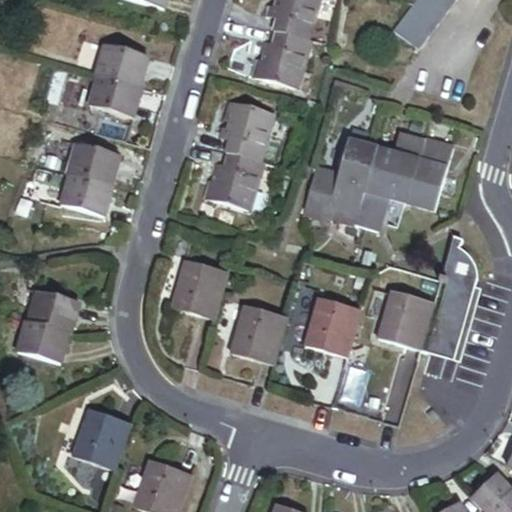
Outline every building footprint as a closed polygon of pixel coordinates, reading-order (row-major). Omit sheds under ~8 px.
[(116,0),(116,4),(159,17),(164,0),(116,0)] [(280,29),(307,37),(318,0),(278,0),(277,5),(272,3),(268,17),(278,20),(276,27),(280,29)] [(443,18),(417,0),(408,13),(434,31),(443,18)] [(417,0),(443,18),(453,3),(448,0),(417,0)] [(434,31),(408,13),(399,26),(425,44),(434,31)] [(307,37),(280,29),(277,39),(266,36),(262,48),(266,49),(264,58),(260,57),(255,75),(296,88),(311,38),(307,37)] [(94,81),(132,92),(141,63),(99,50),(90,80),(94,81)] [(132,92),(94,81),(85,110),(128,123),(137,94),(132,92)] [(230,152),(259,161),(274,114),(232,101),(228,114),(232,116),(229,126),(224,124),(220,138),(230,141),(227,151),(230,152)] [(371,170),(377,149),(367,146),(370,135),(354,130),(351,141),(342,172),(339,182),(366,189),(371,170)] [(371,170),(413,182),(425,139),(404,133),(397,155),(377,149),(371,170)] [(455,148),(425,139),(413,182),(407,202),(436,210),(455,148)] [(70,152),(61,180),(65,182),(103,193),(112,164),(70,152)] [(259,161),(230,152),(227,161),(218,159),(214,171),(219,173),(216,182),(212,180),(207,197),(250,210),(265,162),(259,161)] [(47,168),(58,171),(60,164),(49,161),(47,168)] [(342,172),(319,165),(305,211),(337,220),(338,217),(356,222),(366,189),(339,182),(342,172)] [(366,189),(356,222),(380,229),(390,197),(407,202),(413,182),(371,170),(366,189)] [(103,193),(65,182),(57,209),(100,222),(108,194),(103,193)] [(467,243),(456,237),(444,275),(440,274),(437,282),(450,286),(426,360),(446,366),(454,369),(459,370),(476,315),(471,313),(479,291),(482,283),(483,274),(483,266),(481,261),(478,254),(471,246),(467,243)] [(212,323),(226,276),(183,263),(178,281),(182,282),(179,292),(176,291),(170,311),(212,323)] [(378,345),(421,358),(435,310),(392,297),(387,314),(391,315),(389,324),(385,323),(378,345)] [(35,298),(28,326),(70,336),(73,337),(80,310),(35,298)] [(348,361),(361,314),(317,301),(312,318),(316,319),(313,329),(309,328),(303,348),(348,361)] [(272,370),(286,322),(240,309),(234,328),(238,329),(236,338),(233,337),(227,357),(272,370)] [(28,326),(25,325),(18,353),(63,363),(70,336),(28,326)] [(112,476),(128,432),(87,417),(81,434),(84,435),(81,445),(78,444),(71,461),(112,476)] [(142,511),(189,511),(199,487),(157,472),(151,488),(156,490),(152,500),(147,498),(142,511)] [(511,511),(511,485),(505,477),(480,500),(491,511),(511,511)]
